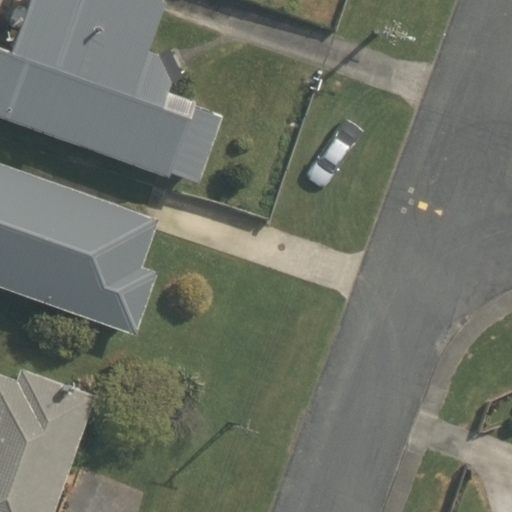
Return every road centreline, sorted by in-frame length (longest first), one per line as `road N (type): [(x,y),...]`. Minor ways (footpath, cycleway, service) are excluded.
road 1 (residential): [(338,511),(464,172)]
road 2 (residential): [(464,172),(511,32)]
